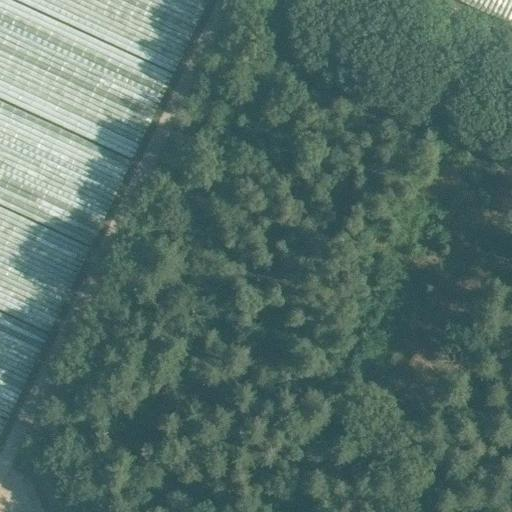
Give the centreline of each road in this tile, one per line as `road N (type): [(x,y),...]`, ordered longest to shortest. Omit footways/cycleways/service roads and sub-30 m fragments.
road 1 (track): [(65,511),(51,476),(51,436),(240,44)]
road 2 (track): [(336,0),(511,86)]
